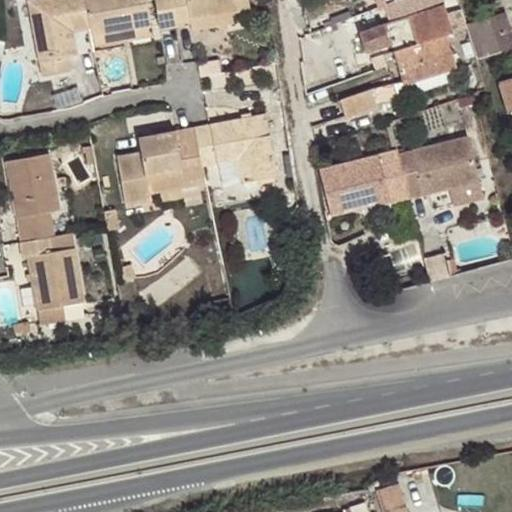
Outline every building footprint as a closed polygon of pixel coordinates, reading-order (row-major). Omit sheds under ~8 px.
[(91,27),(85,0),(31,0),(27,1),(28,3),(39,56),(43,76),(72,71),(70,56),(79,53),(74,30),(91,27)] [(148,0),(85,0),(91,27),(92,37),(153,26),(148,0)] [(156,0),(162,29),(177,26),(171,0),(156,0)] [(171,0),(177,26),(192,23),(191,21),(234,13),(251,9),(248,0),(171,0)] [(384,23),(394,51),(447,35),(454,33),(443,0),(407,0),(412,14),(384,23)] [(27,58),(39,56),(28,3),(17,6),(27,58)] [(498,14),(510,49),(511,48),(511,30),(507,12),(498,14)] [(236,22),(234,13),(191,21),(192,23),(193,29),(236,22)] [(467,23),(468,28),(477,59),(510,49),(498,14),(467,23)] [(92,37),(94,47),(155,35),(153,26),(92,37)] [(79,53),(95,51),(94,47),(92,37),(91,27),(74,30),(79,53)] [(458,67),(477,61),(477,59),(468,28),(454,33),(447,35),(458,67)] [(447,35),(394,51),(404,82),(404,84),(450,69),(458,67),(447,35)] [(454,82),(450,69),(404,84),(404,82),(395,84),(398,99),(454,82)] [(511,80),(498,84),(507,113),(511,111),(511,80)] [(398,99),(395,84),(377,88),(340,100),(346,118),(380,108),(379,104),(398,99)] [(81,101),(78,91),(65,95),(67,105),(81,101)] [(196,128),(203,165),(236,159),(250,156),(254,180),(278,176),(267,115),(211,125),(196,128)] [(203,165),(196,128),(182,131),(139,139),(142,155),(118,159),(126,205),(152,200),(151,194),(186,186),(185,183),(206,179),(203,165)] [(399,155),(411,200),(481,181),(468,136),(399,155)] [(96,163),(93,146),(85,148),(88,164),(96,163)] [(389,206),(411,200),(399,155),(398,151),(319,172),(330,217),(363,209),(361,201),(386,195),(388,202),(389,206)] [(50,154),(6,162),(17,218),(51,212),(60,211),(50,154)] [(250,156),(236,159),(241,182),(254,180),(250,156)] [(361,201),(363,209),(388,202),(386,195),(361,201)] [(51,212),(17,218),(18,227),(52,221),(51,212)] [(18,227),(21,243),(55,236),(52,221),(18,227)] [(51,238),(21,243),(23,257),(27,257),(37,310),(62,306),(84,301),(74,249),(53,252),(51,238)] [(66,321),(62,306),(37,310),(40,326),(66,321)] [(371,494),(395,490),(393,483),(370,491),(371,494)] [(374,511),(367,489),(348,494),(351,511),(374,511)] [(399,511),(403,511),(395,490),(371,494),(377,511),(399,511)]
